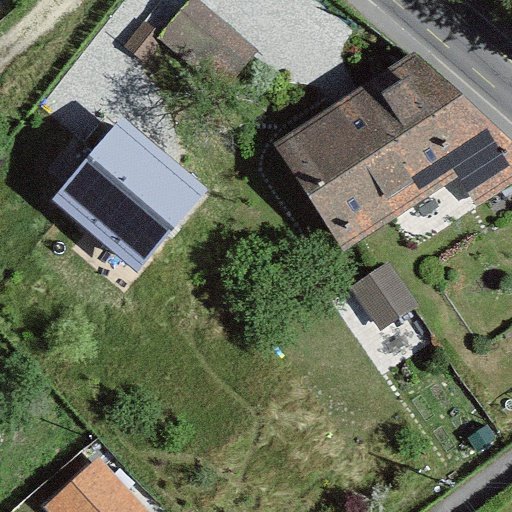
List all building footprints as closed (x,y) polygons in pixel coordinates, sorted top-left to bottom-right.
[(205,0),(202,0),(164,36),(228,86),(266,51),(205,0)] [(511,159),(424,63),(272,148),(351,252),(462,168),(486,200),(511,180),(511,159)] [(199,196),(123,132),(67,199),(142,263),(199,196)] [(391,261),(355,287),(390,328),(421,305),(391,261)] [(97,452),(40,503),(48,511),(141,511),(146,508),(97,452)]
